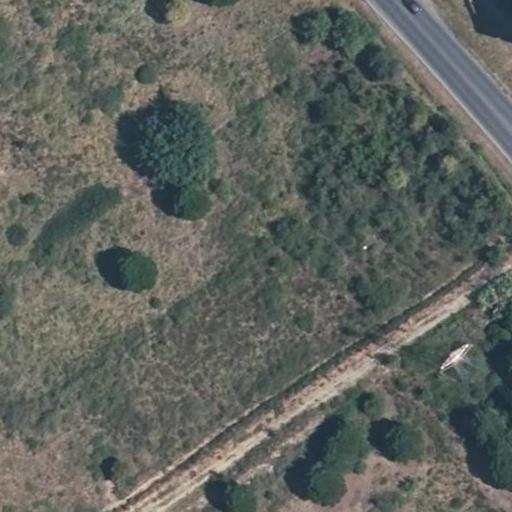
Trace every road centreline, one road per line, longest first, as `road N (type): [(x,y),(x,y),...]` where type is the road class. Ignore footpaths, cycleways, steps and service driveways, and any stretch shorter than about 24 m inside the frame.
road 1 (track): [(151,511),(511,268)]
road 2 (tertiary): [(508,124),(395,0)]
